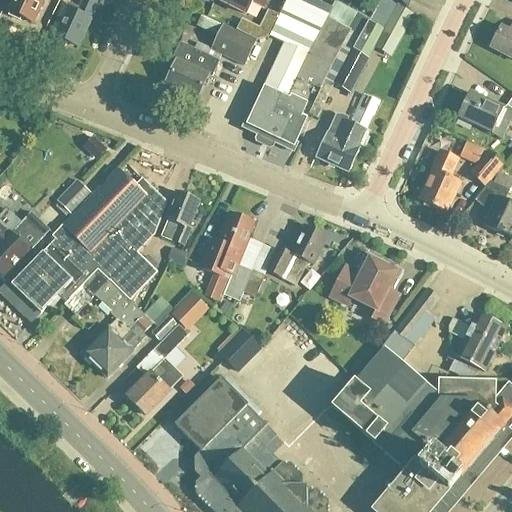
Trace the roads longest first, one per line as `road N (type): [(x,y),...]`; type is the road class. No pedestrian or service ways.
road 1 (residential): [(364,218),(92,105)]
road 2 (residential): [(364,218),(469,0)]
road 3 (tertiary): [(153,511),(0,359)]
road 4 (residential): [(511,289),(364,218)]
